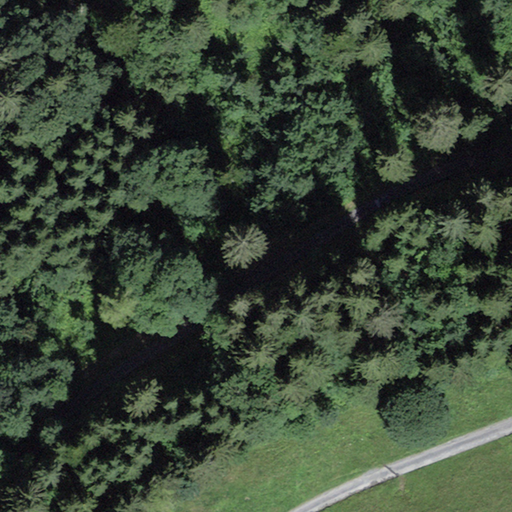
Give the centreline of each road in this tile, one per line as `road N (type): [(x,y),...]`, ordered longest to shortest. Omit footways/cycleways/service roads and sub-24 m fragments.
road 1 (track): [(511,153),(389,193),(157,343),(54,424),(0,505)]
road 2 (track): [(511,425),(293,511)]
